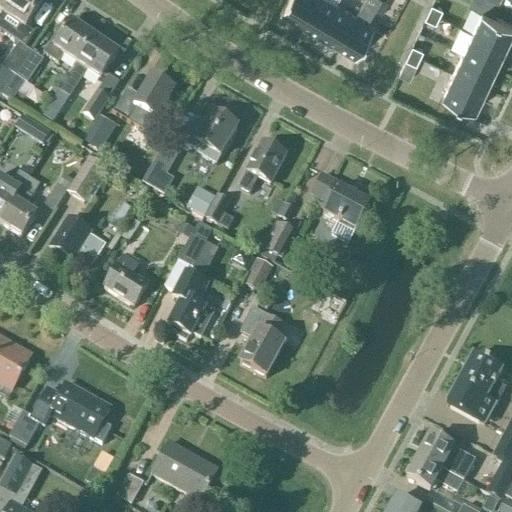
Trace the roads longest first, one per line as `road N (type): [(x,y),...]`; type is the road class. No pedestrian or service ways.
road 1 (residential): [(357,487),(0,272)]
road 2 (residential): [(508,205),(329,125),(156,0)]
road 3 (residential): [(357,487),(508,205)]
